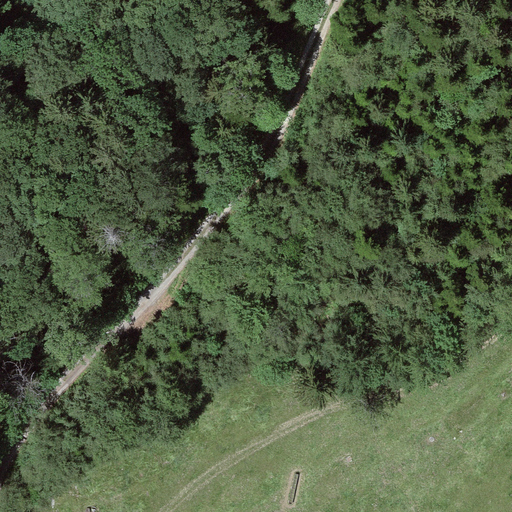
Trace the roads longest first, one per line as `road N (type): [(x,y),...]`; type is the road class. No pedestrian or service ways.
road 1 (track): [(0,475),(60,385),(198,245),(244,185),(278,133),(337,0)]
road 2 (track): [(164,511),(295,416),(511,329)]
